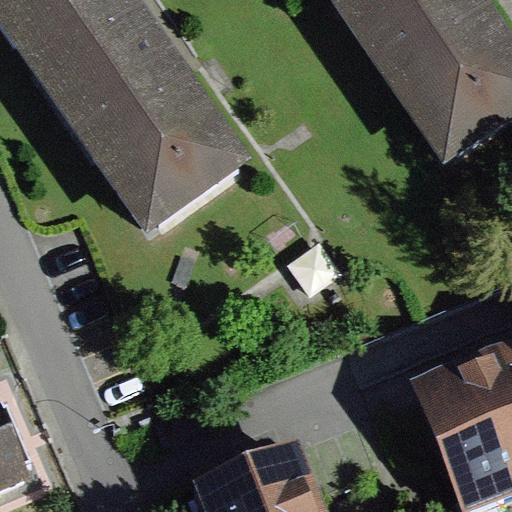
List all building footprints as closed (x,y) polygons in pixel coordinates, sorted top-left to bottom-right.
[(0,0),(0,30),(149,244),(250,174),(128,0),(0,0)] [(325,0),(448,174),(511,128),(511,45),(480,0),(325,0)] [(511,351),(412,393),(460,511),(501,511),(511,508),(511,351)] [(0,503),(37,488),(0,400),(0,503)] [(328,511),(303,451),(198,495),(204,511),(328,511)]
